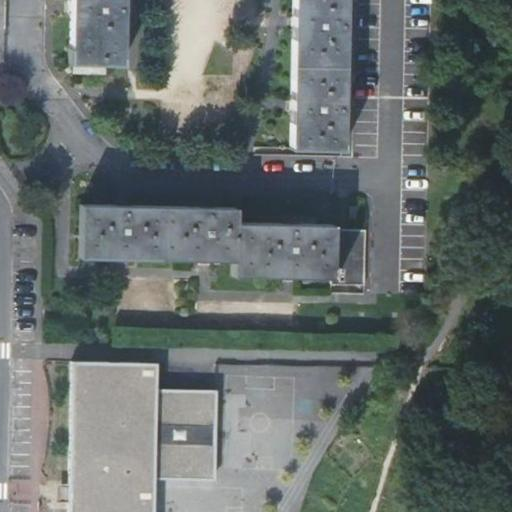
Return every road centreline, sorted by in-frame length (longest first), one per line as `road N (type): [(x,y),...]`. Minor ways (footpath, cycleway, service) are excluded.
road 1 (residential): [(0,13),(72,134),(135,180),(397,183)]
road 2 (track): [(420,358),(511,226)]
